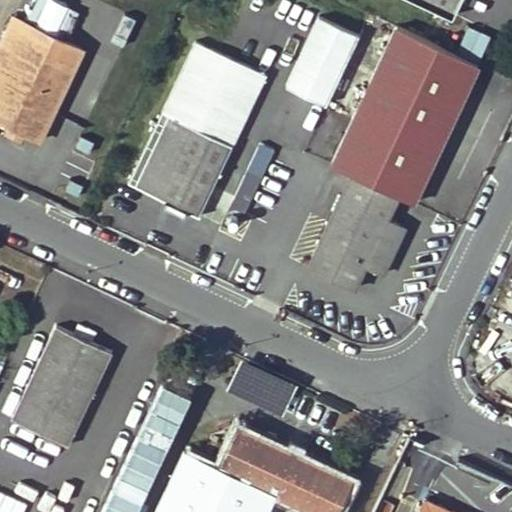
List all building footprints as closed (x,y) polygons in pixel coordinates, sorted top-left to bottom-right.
[(288,0),(215,0),(130,182),(201,215),(300,5),(288,0)] [(421,0),(452,14),(459,0),(421,0)] [(84,49),(15,17),(0,50),(0,122),(10,127),(12,124),(28,131),(27,135),(43,142),(84,49)] [(358,38),(319,20),(286,90),(325,108),(358,38)] [(482,53),(491,31),(467,22),(459,43),(482,53)] [(479,63),(398,24),(377,70),(457,108),(479,63)] [(457,108),(377,70),(354,119),(434,155),(457,108)] [(434,155),(354,119),(333,165),(351,173),(399,195),(412,200),(434,155)] [(28,131),(12,124),(10,127),(7,133),(24,140),(27,135),(28,131)] [(406,227),(387,219),(399,195),(351,173),(329,222),(308,266),(355,288),(366,263),(385,272),(406,227)] [(68,443),(112,349),(57,324),(13,417),(68,443)] [(229,385),(285,407),(297,374),(242,353),(229,385)] [(186,448),(154,511),(266,511),(276,491),(294,499),(319,511),(335,511),(352,479),(238,425),(219,463),(186,448)] [(458,511),(424,496),(416,511),(458,511)] [(102,499),(97,511),(107,511),(111,503),(102,499)]
